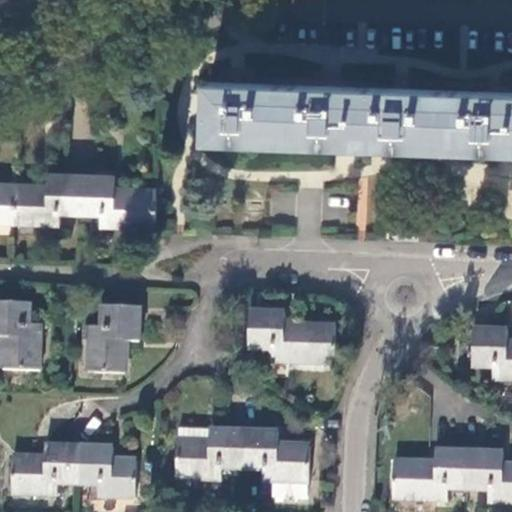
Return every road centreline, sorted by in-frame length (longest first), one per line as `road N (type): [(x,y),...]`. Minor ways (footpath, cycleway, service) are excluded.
road 1 (residential): [(406,328),(369,376),(359,404),(354,511)]
road 2 (residential): [(181,0),(0,75)]
road 3 (residential): [(377,282),(350,268),(250,264),(217,282)]
